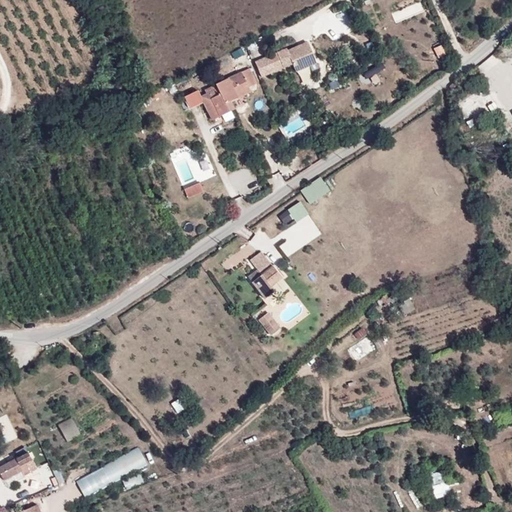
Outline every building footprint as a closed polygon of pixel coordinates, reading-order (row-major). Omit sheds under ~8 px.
[(261,75),(281,66),(275,53),(255,61),(261,75)] [(241,72),(249,87),(257,83),(249,68),(241,72)] [(215,85),(217,88),(225,104),(230,102),(251,92),(249,87),(241,72),(215,85)] [(454,92),(459,87),(455,82),(449,87),(454,92)] [(212,121),(233,110),(230,102),(225,104),(217,88),(200,96),(212,121)] [(310,203),(331,192),(323,177),(302,188),(310,203)] [(186,187),(188,197),(204,193),(202,183),(186,187)] [(301,201),(288,210),(297,222),(310,213),(301,201)] [(287,240),(280,245),(288,256),(323,233),(310,214),(282,233),(287,240)] [(281,277),(272,266),(261,274),(257,270),(248,278),(267,301),(275,294),(269,287),(281,277)] [(388,298),(386,294),(381,298),(386,304),(390,301),(393,305),(400,300),(394,294),(388,298)] [(281,329),(268,312),(258,320),(271,337),(281,329)] [(73,417),(59,425),(69,441),(82,433),(73,417)] [(141,448),(77,479),(85,496),(149,465),(141,448)] [(0,466),(0,473),(3,480),(21,470),(15,459),(0,466)] [(451,495),(448,482),(443,483),(441,471),(432,473),(437,498),(451,495)] [(142,475),(126,479),(128,487),(144,483),(142,475)]
